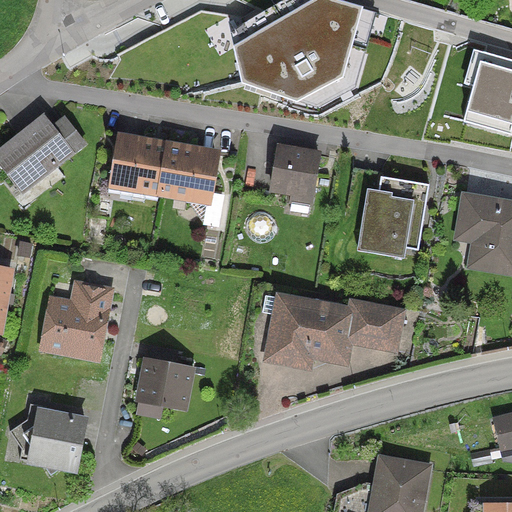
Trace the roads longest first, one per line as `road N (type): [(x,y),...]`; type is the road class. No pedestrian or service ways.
road 1 (residential): [(511,171),(35,87),(12,69)]
road 2 (tertiary): [(101,511),(266,443),(511,375)]
